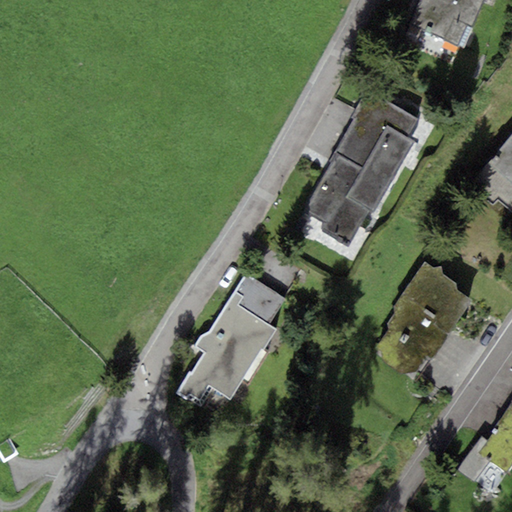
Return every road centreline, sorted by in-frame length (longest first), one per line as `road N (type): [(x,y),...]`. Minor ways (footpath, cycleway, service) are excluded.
road 1 (residential): [(369,0),(255,209),(136,390)]
road 2 (residential): [(391,511),(511,336)]
road 3 (residential): [(136,390),(54,511)]
road 4 (residential): [(183,511),(178,463),(136,390)]
